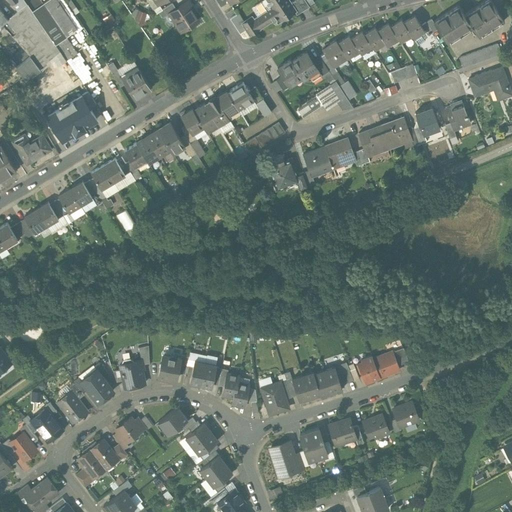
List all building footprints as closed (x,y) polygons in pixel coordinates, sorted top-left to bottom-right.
[(9,0),(17,10),(27,2),(25,0),(9,0)] [(58,2),(56,0),(47,0),(42,3),(39,0),(25,0),(60,51),(66,60),(77,52),(66,35),(76,29),(63,9),(65,7),(60,0),(58,2)] [(288,0),(265,0),(263,1),(269,10),(253,21),(250,16),(240,23),(232,28),(240,41),(250,35),(273,21),(274,22),(282,18),(283,20),(295,12),(295,11),(291,4),(288,0)] [(297,0),(291,4),(295,11),(295,12),(297,16),(310,8),(304,0),(297,0)] [(489,0),(488,0),(464,15),(471,25),(477,34),(502,18),(489,0)] [(175,9),(170,13),(176,22),(175,27),(177,30),(181,31),(187,27),(186,25),(192,22),(193,23),(198,20),(190,9),(192,8),(187,1),(175,9)] [(60,51),(27,2),(17,10),(7,19),(1,24),(30,56),(16,67),(25,79),(41,68),(40,67),(60,51)] [(163,18),(170,13),(175,9),(171,3),(159,12),(163,18)] [(458,6),(433,22),(438,29),(446,41),(471,25),(464,15),(458,6)] [(144,24),(147,12),(136,9),(133,21),(144,24)] [(105,16),(109,27),(117,24),(113,13),(105,16)] [(413,38),(424,31),(421,26),(414,16),(403,23),(411,35),(413,38)] [(438,29),(433,22),(431,19),(426,22),(433,33),(438,29)] [(400,42),(411,35),(403,23),(401,20),(390,27),(398,39),(400,42)] [(433,33),(426,22),(421,26),(424,31),(428,36),(433,33)] [(388,23),(377,31),(385,42),(387,46),(398,39),(390,27),(388,23)] [(373,50),(385,42),(377,31),(375,28),(364,35),(371,47),(373,50)] [(362,32),(351,39),(359,51),(360,54),(371,47),(364,35),(362,32)] [(349,35),(338,43),(347,58),(359,51),(351,39),(349,35)] [(336,40),(322,49),(325,54),(333,67),(347,58),(338,43),(336,40)] [(497,44),(486,48),(492,57),(501,54),(497,44)] [(486,48),(459,58),(463,68),(492,57),(486,48)] [(306,53),(291,63),(290,61),(277,69),(278,70),(283,77),(288,86),(301,77),(302,79),(308,76),(312,81),(321,75),(314,65),(306,53)] [(337,72),(333,67),(325,54),(320,57),(322,60),(328,70),(332,75),(337,72)] [(314,65),(321,75),(328,70),(322,60),(314,65)] [(412,64),(406,66),(411,77),(416,75),(412,64)] [(411,77),(406,66),(390,72),(394,83),(411,77)] [(491,71),(468,79),(474,96),(497,88),(501,99),(511,95),(502,67),(500,68),(501,70),(492,73),(491,71)] [(138,68),(122,78),(126,83),(135,98),(150,88),(138,68)] [(126,83),(122,78),(118,70),(112,73),(120,86),(126,83)] [(344,83),(337,72),(332,75),(348,100),(356,95),(347,81),(344,83)] [(282,90),(288,86),(283,77),(277,81),(282,90)] [(369,80),(364,83),(370,93),(376,90),(369,80)] [(244,82),(228,92),(238,109),(243,106),(244,107),(245,106),(245,105),(254,100),(249,91),(244,82)] [(326,110),(341,100),(330,84),(315,93),(316,95),(296,109),(302,118),(323,105),(326,110)] [(249,91),(254,100),(256,104),(263,100),(256,87),(249,91)] [(89,108),(95,104),(88,91),(47,116),(62,140),(75,133),(76,134),(85,129),(84,127),(96,120),(89,108)] [(238,109),(228,92),(217,98),(227,116),(238,109)] [(227,116),(217,98),(205,105),(217,125),(229,118),(227,116)] [(461,102),(445,108),(450,123),(453,130),(470,124),(461,102)] [(217,125),(205,105),(194,111),(203,126),(206,131),(217,125)] [(431,107),(415,113),(417,118),(416,118),(419,127),(423,135),(424,135),(439,129),(431,107)] [(194,111),(193,109),(181,116),(187,126),(192,133),(193,133),(203,126),(194,111)] [(402,118),(381,126),(389,148),(411,140),(407,131),(402,118)] [(170,122),(158,130),(170,149),(172,153),(183,146),(184,145),(179,138),(170,122)] [(279,136),(285,133),(279,123),(273,127),(279,136)] [(453,130),(450,123),(445,125),(450,138),(455,136),(453,130)] [(185,134),(190,143),(196,139),(193,133),(192,133),(187,126),(182,129),(185,134)] [(381,126),(358,134),(364,149),(367,157),(367,156),(389,148),(381,126)] [(419,127),(414,129),(420,144),(420,145),(426,142),(424,135),(423,135),(419,127)] [(407,131),(411,140),(413,146),(420,144),(414,129),(407,131)] [(170,149),(158,130),(147,136),(159,155),(170,149)] [(179,138),(184,145),(183,146),(189,157),(196,153),(190,143),(185,134),(179,138)] [(42,135),(26,145),(21,136),(13,141),(26,163),(50,149),(42,135)] [(147,136),(136,143),(146,160),(148,162),(159,155),(147,136)] [(347,138),(325,146),(333,169),(354,161),(355,161),(352,153),(347,138)] [(136,143),(124,150),(130,161),(134,167),(135,166),(146,160),(136,143)] [(16,169),(2,146),(0,147),(0,179),(12,172),(13,174),(17,171),(16,170),(16,169)] [(325,146),(303,155),(309,171),(311,177),(312,177),(333,169),(325,146)] [(358,151),(363,164),(369,162),(367,156),(367,157),(364,149),(358,151)] [(355,161),(354,161),(356,167),(363,164),(358,151),(352,153),(355,161)] [(115,161),(124,176),(130,172),(125,164),(122,158),(115,161)] [(114,159),(103,165),(113,182),(124,176),(115,161),(114,159)] [(284,159),(275,162),(276,164),(269,167),(277,189),(285,187),(284,184),(298,179),(291,159),(284,161),(284,159)] [(125,164),(130,172),(132,174),(137,171),(135,166),(134,167),(130,161),(125,164)] [(113,182),(103,165),(91,172),(95,178),(101,188),(102,189),(113,182)] [(312,177),(311,177),(309,171),(303,173),(308,186),(314,184),(312,177)] [(95,178),(89,181),(96,192),(101,188),(95,178)] [(82,181),(70,188),(80,205),(92,198),(92,197),(84,184),(82,181)] [(84,184),(92,197),(97,194),(96,192),(89,181),(84,184)] [(70,188),(58,196),(60,199),(68,212),(63,215),(63,216),(68,223),(85,213),(80,205),(70,188)] [(55,202),(63,215),(68,212),(60,199),(55,202)] [(57,219),(63,216),(63,215),(55,202),(49,205),(57,219)] [(47,203),(36,210),(46,226),(58,219),(57,219),(49,205),(47,203)] [(36,210),(24,217),(25,219),(33,231),(37,228),(39,231),(46,226),(36,210)] [(25,219),(20,222),(27,233),(24,234),(27,238),(32,235),(30,233),(33,231),(25,219)] [(15,225),(21,235),(22,235),(24,234),(27,233),(20,222),(15,225)] [(7,223),(0,227),(0,238),(5,247),(17,240),(16,238),(10,228),(7,223)] [(10,228),(16,238),(21,235),(15,225),(10,228)] [(142,359),(143,364),(149,363),(148,345),(138,347),(141,359),(142,359)] [(0,347),(0,370),(11,362),(0,347)] [(403,348),(392,352),(397,364),(408,360),(403,348)] [(160,368),(158,377),(175,381),(177,372),(180,358),(171,356),(170,353),(163,351),(161,354),(161,355),(162,356),(161,363),(159,364),(159,366),(160,368)] [(392,351),(373,359),(380,377),(399,369),(397,364),(392,352),(392,351)] [(180,358),(177,372),(185,374),(187,365),(188,356),(182,355),(180,358)] [(362,362),(356,364),(359,373),(361,373),(365,383),(380,377),(372,356),(361,360),(362,362)] [(121,369),(123,380),(125,388),(145,383),(142,369),(144,369),(143,364),(142,359),(141,359),(134,361),(133,360),(130,358),(123,359),(121,363),(121,364),(120,364),(121,369)] [(193,366),(190,377),(189,383),(200,385),(205,362),(194,360),(193,366)] [(98,370),(102,376),(107,373),(99,362),(94,366),(98,371),(98,370)] [(216,364),(205,362),(200,385),(211,387),(212,383),(216,367),(216,364)] [(353,363),(348,365),(354,381),(359,379),(353,363)] [(187,365),(185,374),(184,376),(190,377),(193,366),(187,365)] [(216,367),(212,383),(218,385),(221,368),(216,367)] [(324,370),(331,393),(342,389),(335,367),(324,370)] [(221,368),(218,385),(224,386),(227,373),(228,369),(221,368)] [(116,382),(123,380),(121,369),(113,370),(116,382)] [(81,380),(80,380),(86,388),(87,389),(88,389),(92,394),(92,395),(97,402),(113,390),(102,376),(98,370),(98,371),(92,375),(88,375),(81,380)] [(313,374),(320,394),(320,396),(331,393),(324,370),(314,374),(313,374)] [(302,375),(310,397),(320,394),(313,374),(314,374),(313,372),(302,375)] [(227,373),(224,386),(222,395),(233,397),(234,397),(237,382),(239,375),(227,373)] [(292,379),(297,395),(299,401),(310,397),(302,375),(292,379)] [(74,381),(75,384),(82,392),(86,388),(80,380),(81,380),(79,377),(74,381)] [(286,380),(291,397),(297,395),(292,379),(291,378),(286,380)] [(445,378),(438,381),(440,386),(447,383),(445,378)] [(280,381),(286,399),(291,397),(286,380),(286,379),(280,381)] [(269,414),(288,408),(286,399),(280,381),(261,387),(269,414)] [(237,382),(234,397),(233,397),(232,404),(244,407),(245,400),(248,387),(249,385),(237,382)] [(70,385),(69,388),(71,391),(72,391),(78,398),(83,394),(82,392),(75,384),(72,383),(70,385)] [(255,389),(248,387),(245,400),(251,402),(257,401),(255,389)] [(60,396),(59,399),(60,400),(57,402),(73,423),(88,411),(78,398),(72,391),(71,391),(65,395),(62,395),(60,396)] [(46,408),(52,415),(57,412),(49,402),(44,406),(46,408)] [(397,419),(400,427),(419,420),(412,402),(393,409),(397,419)] [(167,434),(187,419),(178,407),(158,422),(167,434)] [(31,421),(38,430),(47,442),(63,430),(52,415),(46,408),(31,420),(32,421),(31,421)] [(22,419),(33,434),(38,430),(31,421),(32,421),(31,420),(28,415),(22,419)] [(370,440),(389,433),(382,415),(376,417),(376,418),(369,421),(369,420),(363,422),(370,440)] [(141,430),(134,421),(131,417),(115,429),(117,432),(125,442),(126,442),(141,430)] [(139,417),(134,421),(141,430),(146,426),(139,417)] [(188,428),(195,422),(192,417),(181,425),(184,430),(188,428)] [(355,438),(352,428),(349,419),(330,425),(335,440),(334,441),(335,444),(338,445),(341,444),(342,442),(355,438)] [(401,430),(400,427),(397,419),(391,422),(395,432),(401,430)] [(191,432),(201,425),(197,421),(195,422),(188,428),(191,432)] [(192,446),(211,432),(204,423),(201,425),(191,432),(185,437),(192,446)] [(24,434),(31,444),(38,440),(26,425),(20,430),(24,434)] [(358,426),(352,428),(355,438),(357,445),(363,443),(358,426)] [(327,455),(324,445),(319,429),(309,432),(318,458),(327,455)] [(126,442),(125,442),(117,432),(112,436),(119,444),(123,450),(129,446),(126,442)] [(199,455),(205,451),(214,443),(218,441),(211,432),(192,446),(199,455)] [(309,461),(318,458),(309,432),(300,435),(305,451),(308,461),(309,461)] [(24,434),(12,444),(16,450),(24,460),(36,451),(31,444),(24,434)] [(2,446),(8,453),(9,455),(16,450),(12,444),(9,440),(2,446)] [(105,468),(118,459),(103,440),(97,445),(95,442),(89,447),(105,468)] [(298,469),(293,454),(289,442),(270,449),(279,476),(298,469)] [(205,451),(209,455),(215,451),(218,448),(214,443),(205,451)] [(329,443),(324,445),(327,455),(328,459),(334,457),(329,443)] [(127,455),(123,450),(119,444),(113,448),(121,459),(127,455)] [(92,478),(105,468),(89,447),(82,452),(84,454),(78,459),(85,468),(92,478)] [(200,462),(204,466),(218,455),(215,451),(209,455),(200,462)] [(309,461),(308,461),(305,451),(299,453),(304,467),(310,465),(309,461)] [(0,452),(0,469),(3,474),(11,468),(3,457),(0,452)] [(304,470),(299,452),(293,454),(298,469),(299,472),(304,470)] [(200,470),(207,479),(225,464),(218,455),(204,466),(200,470)] [(207,479),(214,488),(223,480),(232,473),(225,464),(207,479)] [(90,480),(92,478),(85,468),(75,476),(84,488),(91,482),(90,480)] [(36,510),(45,503),(58,493),(47,478),(30,491),(25,495),(25,496),(35,509),(36,510)] [(217,492),(223,488),(227,485),(223,480),(214,488),(217,492)] [(113,491),(117,496),(124,490),(125,490),(131,486),(127,481),(113,491)] [(25,496),(25,495),(30,491),(26,486),(17,493),(21,499),(25,496)] [(272,496),(281,493),(279,486),(269,489),(272,496)] [(356,497),(356,496),(366,493),(363,486),(353,490),(355,497),(356,497)] [(356,497),(361,507),(384,498),(380,487),(366,493),(356,496),(356,497)] [(217,502),(228,494),(223,488),(217,492),(209,498),(214,505),(218,503),(217,502)] [(224,511),(234,511),(241,507),(245,503),(235,489),(228,494),(217,502),(218,503),(224,511)] [(124,490),(117,496),(103,506),(107,511),(112,511),(130,498),(125,490),(124,490)] [(136,506),(130,498),(112,511),(128,511),(133,509),(136,506)] [(362,511),(379,511),(388,509),(384,498),(361,507),(362,511)] [(50,508),(53,511),(56,511),(65,506),(60,500),(50,508)] [(44,511),(49,509),(45,503),(36,510),(35,509),(31,511),(44,511)]
